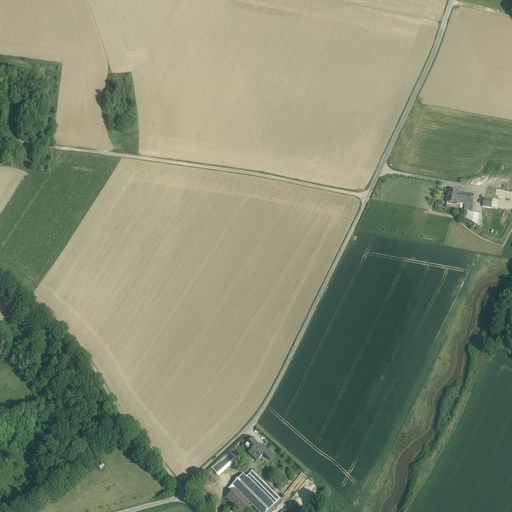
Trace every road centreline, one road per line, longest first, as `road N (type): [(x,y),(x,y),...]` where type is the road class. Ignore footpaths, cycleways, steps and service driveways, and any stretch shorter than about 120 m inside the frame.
road 1 (unclassified): [(368,197),(269,397),(180,493)]
road 2 (unclassified): [(368,197),(42,145)]
road 3 (track): [(180,493),(83,352),(0,273)]
road 4 (unclassified): [(452,0),(368,197)]
